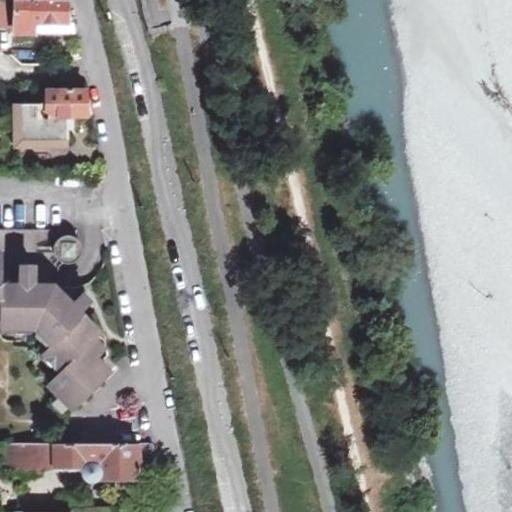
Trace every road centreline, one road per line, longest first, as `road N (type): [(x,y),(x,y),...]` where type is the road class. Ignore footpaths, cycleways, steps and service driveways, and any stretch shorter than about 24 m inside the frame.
road 1 (residential): [(238,511),(126,0)]
road 2 (residential): [(178,511),(86,0)]
